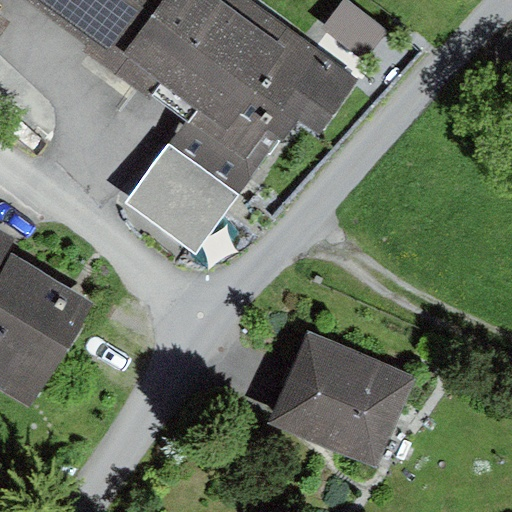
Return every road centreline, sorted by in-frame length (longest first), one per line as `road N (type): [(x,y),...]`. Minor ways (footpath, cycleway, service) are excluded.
road 1 (residential): [(205,322),(500,0)]
road 2 (residential): [(0,153),(94,218),(205,322)]
road 3 (track): [(511,339),(410,299),(312,206)]
road 4 (residential): [(73,511),(205,322)]
